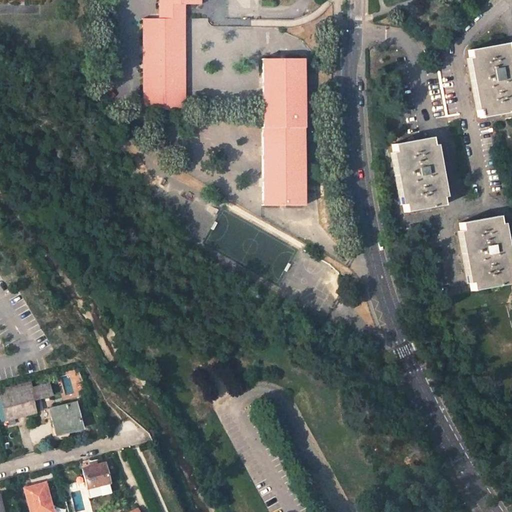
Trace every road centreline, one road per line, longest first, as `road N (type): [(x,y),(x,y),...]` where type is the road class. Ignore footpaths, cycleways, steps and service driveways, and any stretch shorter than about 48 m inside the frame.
road 1 (tertiary): [(354,0),(354,163),(374,265),(403,352),(491,511)]
road 2 (residential): [(134,439),(0,473)]
